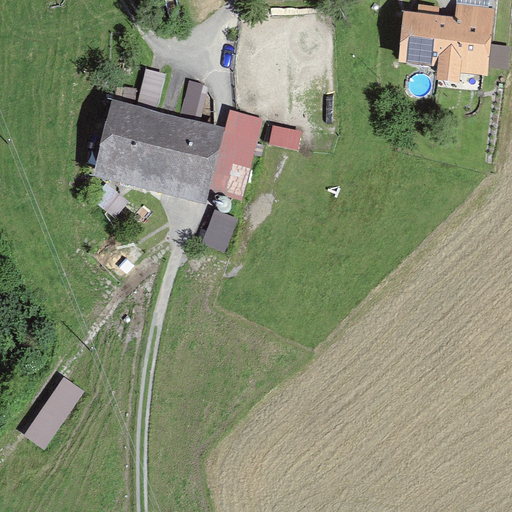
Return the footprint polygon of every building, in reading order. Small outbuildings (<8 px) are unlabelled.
[(454,0),(454,6),(488,9),(489,0),(454,0)] [(488,9),(454,6),(453,20),(401,15),(397,68),(435,71),(433,86),(459,88),(460,77),(489,79),(490,70),(492,46),(495,10),(488,9)] [(509,48),(492,46),(490,70),(507,71),(509,48)] [(165,76),(145,71),(135,111),(109,105),(90,182),(108,186),(204,210),(207,196),(210,196),(242,204),(252,165),(258,166),(269,122),(228,112),(225,123),(223,133),(199,127),(208,90),(202,85),(188,81),(178,122),(156,116),(165,76)] [(493,87),(485,164),(494,165),(503,88),(493,87)] [(301,150),(305,130),(273,125),(270,145),(301,150)] [(122,229),(137,212),(108,186),(93,204),(122,229)] [(228,214),(230,208),(228,203),(222,200),(217,203),(214,208),(216,212),(217,214),(222,216),(224,215),(228,214)] [(216,212),(214,211),(201,245),(224,253),(236,219),(224,215),(222,216),(217,214),(216,212)] [(45,453),(84,393),(62,378),(22,438),(45,453)]
